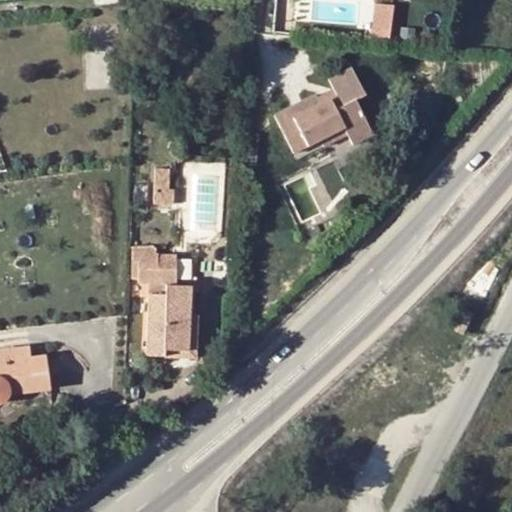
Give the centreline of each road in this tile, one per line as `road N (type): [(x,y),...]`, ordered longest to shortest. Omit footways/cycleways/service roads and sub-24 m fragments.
road 1 (tertiary): [(511,110),(334,300),(133,475)]
road 2 (tertiary): [(162,507),(343,350),(511,169)]
road 3 (unclassified): [(407,511),(511,318)]
